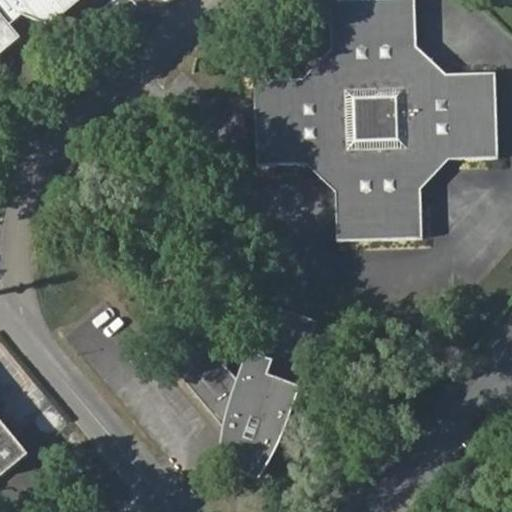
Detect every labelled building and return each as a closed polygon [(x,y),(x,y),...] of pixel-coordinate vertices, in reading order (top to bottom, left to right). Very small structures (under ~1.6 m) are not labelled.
[(21,18),(50,26),(81,0),(0,0),(0,56),(19,39),(10,28),(21,18)] [(452,165),(501,164),(498,81),(451,82),(420,52),(419,4),(334,7),(335,54),(306,85),(258,86),(260,171),(309,169),(339,199),(339,247),(423,246),(422,195),(452,165)] [(213,349),(181,376),(228,429),(245,450),(251,456),(267,475),(299,389),(321,327),(275,311),(257,359),(246,387),(242,381),(213,349)] [(257,359),(251,356),(242,381),(246,387),(257,359)] [(267,475),(281,453),(305,392),(299,389),(267,475)] [(6,476),(33,453),(0,412),(0,475),(3,472),(6,476)] [(242,459),(245,450),(228,429),(224,453),(242,459)] [(262,483),(267,475),(251,456),(244,476),(262,483)]
